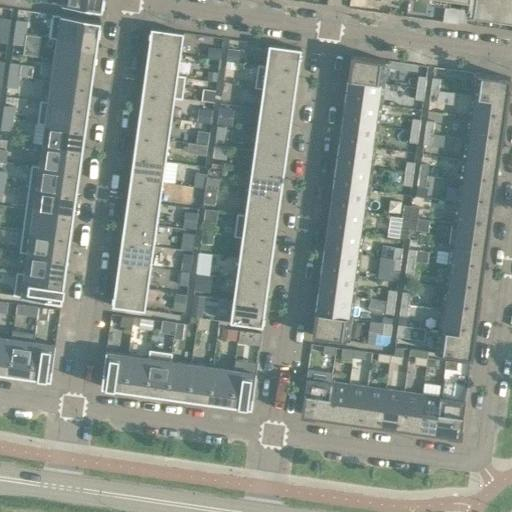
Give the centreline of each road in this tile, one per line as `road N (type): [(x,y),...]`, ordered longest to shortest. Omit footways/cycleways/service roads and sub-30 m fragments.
road 1 (residential): [(134,0),(71,407)]
road 2 (residential): [(328,30),(272,436)]
road 3 (residential): [(511,226),(478,457)]
road 4 (residential): [(272,436),(468,463),(478,457)]
road 5 (residential): [(71,407),(272,436)]
road 6 (residential): [(328,30),(135,0)]
road 7 (residential): [(511,58),(328,30)]
road 8 (tertiary): [(221,511),(61,488)]
